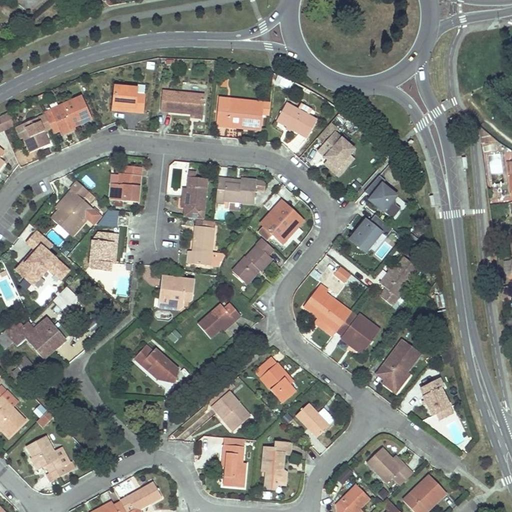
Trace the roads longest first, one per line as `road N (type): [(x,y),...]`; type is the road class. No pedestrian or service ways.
road 1 (residential): [(0,204),(46,164),(119,139),(255,153),(297,171),(319,192),(331,221),(285,291),(287,322),(311,354),(378,408),(320,473),(305,511)]
road 2 (tertiary): [(230,40),(129,44),(0,94)]
road 3 (secondary): [(356,85),(397,94),(412,108),(454,241)]
road 4 (secondary): [(454,241),(450,157),(423,83),(421,50)]
road 5 (residential): [(197,507),(177,463),(152,454),(51,511)]
road 6 (secondary): [(463,301),(476,387),(496,445)]
road 7 (secondary): [(508,440),(463,301)]
